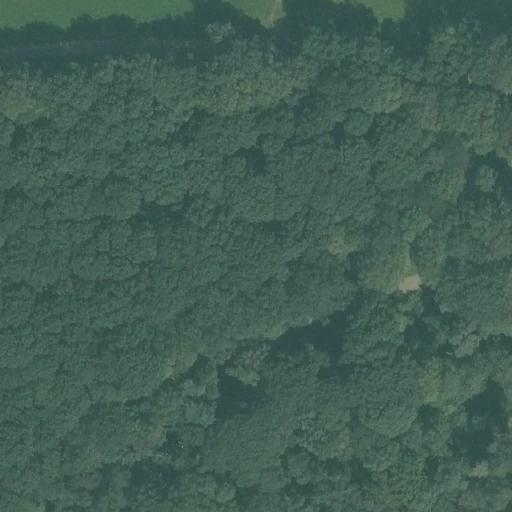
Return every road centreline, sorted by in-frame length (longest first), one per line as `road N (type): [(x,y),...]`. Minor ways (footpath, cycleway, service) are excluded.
road 1 (unclassified): [(0,476),(83,420),(192,367),(511,246)]
road 2 (track): [(511,83),(234,50),(0,58)]
